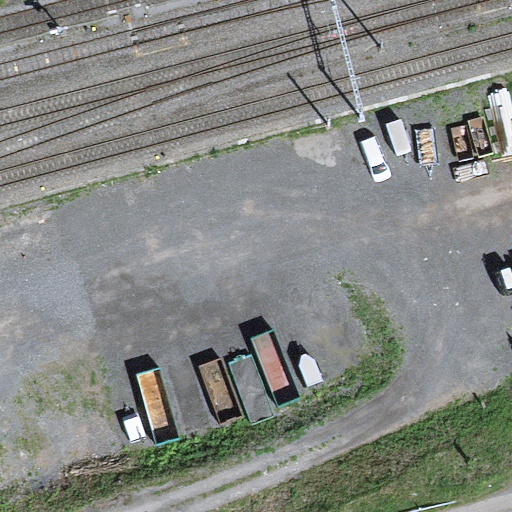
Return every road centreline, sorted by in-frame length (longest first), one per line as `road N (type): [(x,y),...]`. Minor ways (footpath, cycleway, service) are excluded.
road 1 (track): [(503,225),(378,238),(255,232),(0,325)]
road 2 (track): [(161,511),(315,451),(396,402),(434,356),(503,225),(511,223)]
road 3 (track): [(378,238),(416,278),(434,356)]
